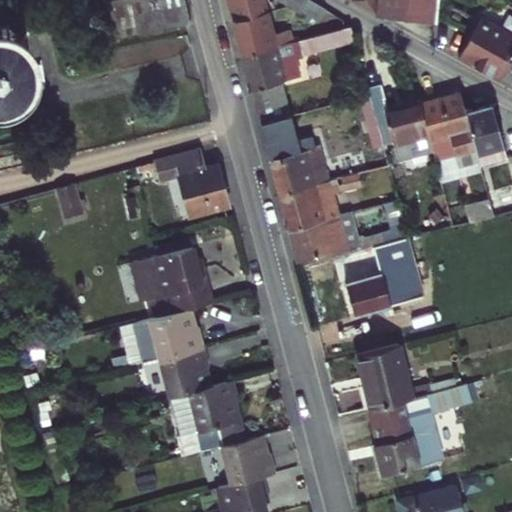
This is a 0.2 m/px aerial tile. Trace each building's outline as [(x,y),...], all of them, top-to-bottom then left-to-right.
[(110,0),(121,28),(188,20),(182,0),(110,0)] [(287,27),(275,30),(268,5),(258,7),(256,0),(233,0),(246,49),(290,38),(287,27)] [(319,16),(324,6),(313,0),(283,0),(300,10),(301,6),(319,16)] [(365,0),(378,7),(434,12),(435,0),(365,0)] [(511,31),(475,11),(454,51),(495,74),(511,39),(511,31)] [(354,100),(368,96),(348,23),(294,37),(299,53),(338,42),(354,100)] [(0,86),(13,87),(30,76),(37,58),(32,39),(16,27),(0,25),(0,86)] [(266,122),(296,114),(281,58),(294,54),(290,38),(246,49),(266,122)] [(473,131),(467,110),(461,90),(440,96),(455,152),(462,150),(458,135),(473,131)] [(445,155),(455,152),(440,96),(416,102),(425,136),(427,144),(441,140),(445,155)] [(400,142),(425,136),(416,102),(381,112),(394,161),(405,158),(400,142)] [(486,150),(503,146),(493,105),(490,104),(467,110),(473,131),(495,214),(511,209),(511,182),(502,186),(497,168),(492,169),(489,159),(486,150)] [(272,143),(302,135),(296,114),(266,122),(272,143)] [(192,212),(232,202),(223,161),(207,165),(203,146),(159,156),(164,176),(182,172),(192,212)] [(489,159),(506,155),(503,146),(486,150),(489,159)] [(284,191),(329,180),(321,149),(275,161),(284,191)] [(67,217),(84,211),(75,180),(58,186),(67,217)] [(330,217),(338,215),(329,180),(284,191),(293,226),(294,226),(330,217)] [(303,257),(348,245),(343,227),(333,229),(330,217),(294,226),(303,257)] [(193,309),(215,303),(205,265),(196,268),(191,246),(153,256),(163,296),(174,293),(179,312),(193,309)] [(353,317),(389,307),(373,246),(360,249),(368,278),(344,285),(353,317)] [(205,328),(198,330),(193,309),(179,312),(151,319),(161,358),(209,346),(205,328)] [(192,391),(213,385),(208,365),(214,363),(209,346),(161,358),(172,396),(192,391)] [(397,399),(404,397),(391,347),(354,357),(367,406),(397,399)] [(224,445),(247,440),(237,401),(242,400),(237,378),(213,385),(192,391),(208,449),(224,445)] [(372,459),(410,449),(397,399),(367,406),(375,440),(368,443),(372,459)] [(264,477),(279,473),(274,455),(267,457),(262,436),(247,440),(224,445),(234,484),(264,477)] [(376,476),(415,466),(410,449),(372,459),(376,476)] [(268,511),(265,498),(269,496),(264,477),(234,484),(221,488),(226,511),(268,511)] [(395,511),(462,511),(455,482),(392,498),(395,511)]
